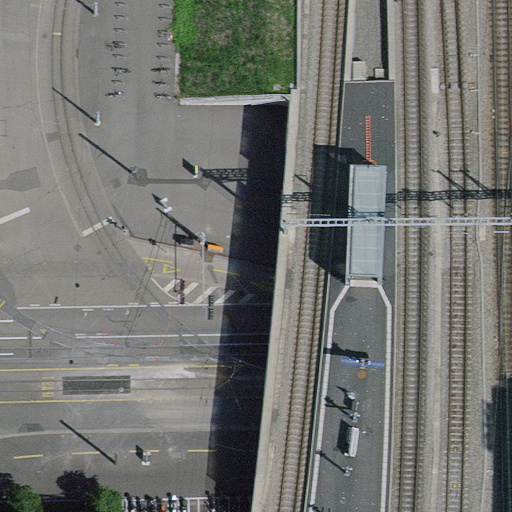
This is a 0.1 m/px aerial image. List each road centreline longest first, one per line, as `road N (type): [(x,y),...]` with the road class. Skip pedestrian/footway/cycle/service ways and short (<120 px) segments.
road 1 (secondary): [(511,327),(0,339)]
road 2 (secondary): [(0,418),(511,407)]
